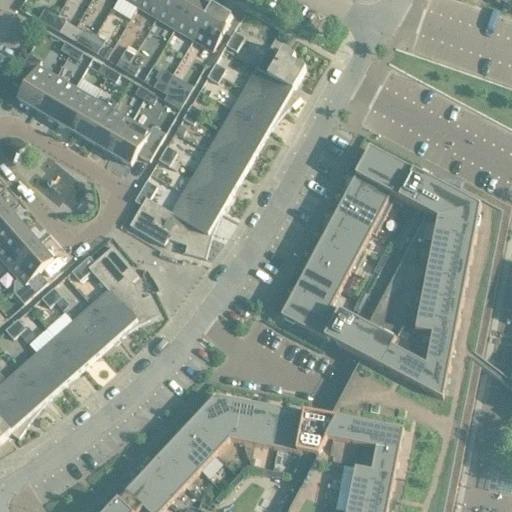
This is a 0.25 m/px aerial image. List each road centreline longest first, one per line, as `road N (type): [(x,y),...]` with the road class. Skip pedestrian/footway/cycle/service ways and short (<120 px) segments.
road 1 (unclassified): [(0,488),(157,368),(219,287),(349,80)]
road 2 (unclassified): [(0,167),(75,246),(102,224),(123,188),(3,124)]
road 3 (residential): [(349,80),(511,172)]
road 4 (residential): [(393,8),(511,53)]
